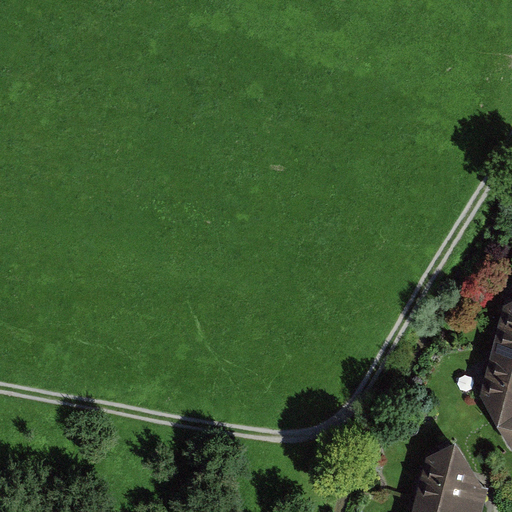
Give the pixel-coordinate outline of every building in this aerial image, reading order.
[(511,294),(504,300),(492,345),(511,350),(511,294)] [(511,408),(511,350),(492,345),(480,391),(497,417),(511,408)] [(511,443),(511,408),(497,417),(511,443)] [(426,452),(414,497),(473,511),(481,511),(489,483),(483,481),(456,433),(426,452)] [(473,511),(414,497),(410,511),(473,511)]
